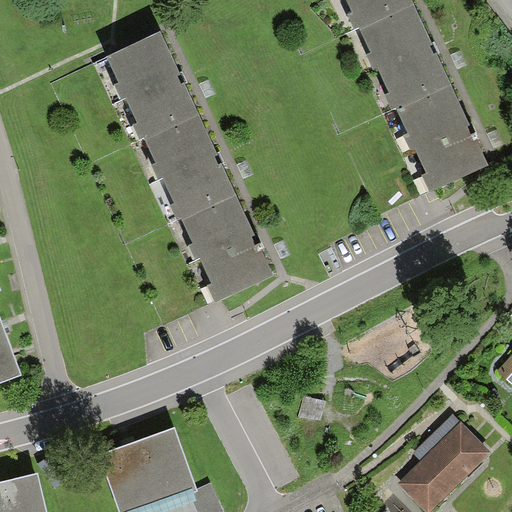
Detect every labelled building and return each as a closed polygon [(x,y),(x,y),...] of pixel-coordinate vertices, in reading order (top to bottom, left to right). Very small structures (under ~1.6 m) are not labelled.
[(413,0),(347,0),(434,192),(489,167),(472,129),(435,47),(413,0)] [(184,79),(164,32),(104,59),(217,301),(273,276),(257,241),(220,159),(184,79)] [(0,326),(0,324),(0,298),(1,298),(0,296),(0,390),(21,382),(0,326)] [(511,358),(511,360),(498,373),(511,387),(511,358)] [(327,418),(329,400),(310,398),(307,416),(327,418)] [(433,511),(491,456),(454,418),(415,456),(422,463),(398,486),(423,511),(433,511)] [(174,435),(101,460),(118,511),(154,511),(196,498),(174,435)] [(44,511),(36,478),(0,486),(0,511),(44,511)] [(225,511),(215,484),(196,491),(204,511),(225,511)]
